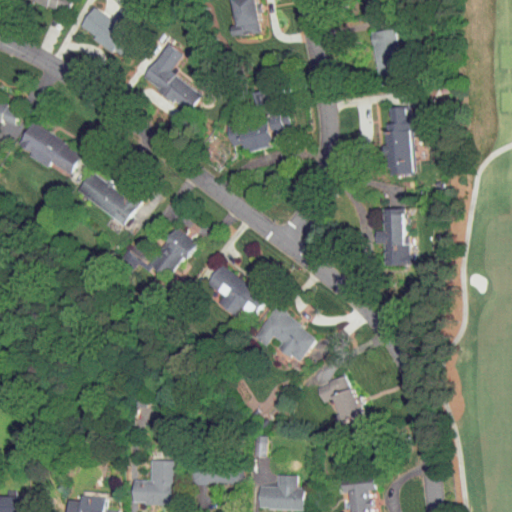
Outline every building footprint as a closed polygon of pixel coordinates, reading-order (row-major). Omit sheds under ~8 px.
[(34,0),(56,8),(58,0),(34,0)] [(223,0),(225,19),(220,19),(221,30),(248,28),(245,0),(223,0)] [(70,20),(84,29),(82,33),(111,51),(122,35),(113,30),(124,12),(109,2),(102,14),(82,1),(70,20)] [(360,26),(368,79),(391,76),(383,23),(360,26)] [(132,73),(177,106),(190,88),(159,66),(172,47),(158,37),(132,73)] [(216,120),(220,140),(232,137),(234,146),(262,140),(259,129),(281,124),(277,104),(265,106),(260,83),(243,87),(249,113),(216,120)] [(0,119),(1,120),(8,101),(0,97),(0,119)] [(399,125),(408,124),(407,108),(399,109),(398,100),(374,102),(380,169),(403,167),(399,125)] [(8,139),(20,146),(18,150),(36,161),(39,156),(58,168),(71,147),(21,117),(8,139)] [(66,185),(112,219),(129,195),(117,186),(114,191),(80,166),(66,185)] [(183,235),(164,221),(134,261),(138,264),(140,261),(155,272),(183,235)] [(206,297),(225,311),(231,301),(242,309),(255,290),(210,258),(196,278),(212,290),(206,297)] [(306,330),(264,301),(243,331),(254,340),(261,330),(270,336),(267,341),(288,356),(306,330)] [(304,381),(311,397),(323,392),(328,407),(322,409),(328,423),(355,413),(347,390),(344,391),(340,381),(338,382),(333,370),(304,381)] [(256,430),(243,430),(243,451),(255,451),(256,430)] [(123,474),(122,497),(163,498),(164,455),(140,454),(139,475),(123,474)] [(181,458),(180,476),(226,479),(228,461),(181,458)] [(368,511),(368,509),(360,509),(358,485),(364,484),(363,469),(331,471),(332,488),(339,487),(340,511),(368,511)] [(293,504),(294,479),(266,478),(266,480),(248,480),(247,503),(293,504)] [(8,491),(0,490),(0,510),(8,511),(8,491)] [(105,511),(106,504),(94,504),(95,491),(70,490),(70,495),(58,495),(56,511),(105,511)]
